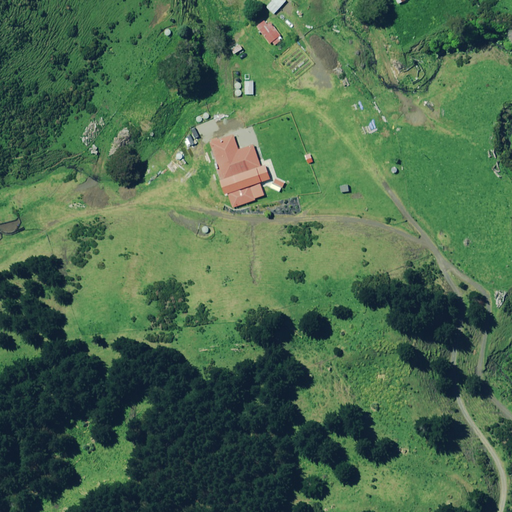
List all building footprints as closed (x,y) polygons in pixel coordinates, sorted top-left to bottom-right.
[(288,1),(286,0),(274,0),(268,7),(276,14),(288,1)] [(269,25),(266,21),(258,27),(273,47),(285,39),(272,22),(269,25)] [(255,94),(255,82),(247,81),(246,94),(255,94)] [(210,122),(197,128),(201,136),(214,130),(210,122)] [(240,148),(235,134),(211,141),(223,181),(235,177),(238,189),(229,192),(233,207),(257,200),(252,185),(269,180),(257,143),(240,148)] [(179,153),(178,155),(178,156),(178,157),(178,158),(179,159),(180,160),(181,160),(182,160),(183,160),(184,159),(185,159),(185,158),(186,157),(186,156),(186,155),(186,154),(185,154),(185,153),(184,153),(184,152),(183,152),(182,152),(181,152),(180,152),(179,153)] [(393,166),(392,168),(392,169),(392,170),(393,171),(393,172),(394,173),(395,173),(395,174),(396,174),(397,174),(398,174),(399,174),(399,173),(400,173),(401,172),(401,171),(402,170),(402,169),(402,168),(401,167),(401,166),(400,165),(399,165),(398,164),(397,164),(396,164),(395,165),(394,166),(393,166)] [(349,183),(341,186),(344,193),(352,190),(349,183)]
